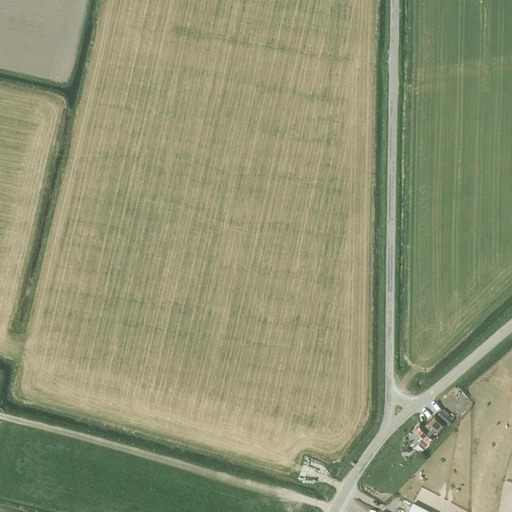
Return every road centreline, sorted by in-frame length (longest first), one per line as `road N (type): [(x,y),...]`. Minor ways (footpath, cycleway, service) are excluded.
road 1 (tertiary): [(389,389),(393,0)]
road 2 (tertiary): [(416,405),(511,324)]
